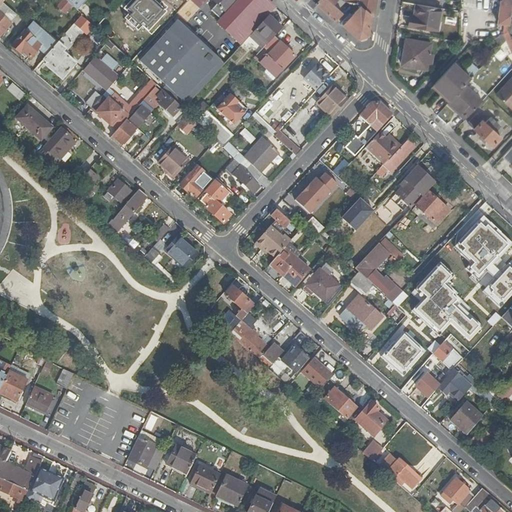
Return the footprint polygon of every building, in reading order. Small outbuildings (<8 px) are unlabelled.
[(63,0),(74,9),(79,5),(73,0),(63,0)] [(188,0),(199,9),(207,0),(211,0),(215,3),(206,13),(216,22),(225,12),(224,11),(233,0),(188,0)] [(235,0),(225,12),(216,22),(215,22),(230,36),(239,45),(245,39),(265,17),(274,8),(265,0),(235,0)] [(316,0),(313,4),(332,21),(340,13),(331,4),(334,0),(316,0)] [(342,0),(343,1),(356,4),(359,5),(351,15),(348,13),(339,22),(356,39),(365,36),(369,16),(372,17),(374,0),(342,0)] [(503,24),(508,25),(509,20),(511,0),(492,0),(492,7),(493,8),(493,9),(498,10),(496,23),(503,24)] [(0,32),(8,23),(6,21),(13,13),(0,1),(0,32)] [(55,6),(63,12),(67,7),(60,1),(55,6)] [(359,5),(356,4),(348,13),(351,15),(359,5)] [(79,5),(74,9),(79,14),(84,18),(89,14),(79,5)] [(415,6),(413,19),(410,19),(408,30),(434,34),(439,10),(415,6)] [(94,19),(89,14),(84,18),(90,24),(94,19)] [(88,27),(77,16),(38,61),(59,78),(73,63),(60,51),(63,48),(65,50),(70,45),(69,45),(76,36),(77,37),(82,31),(83,33),(88,27)] [(112,24),(103,16),(93,27),(102,35),(112,24)] [(279,30),(265,17),(245,39),(259,51),(272,37),(279,30)] [(139,60),(181,101),(218,61),(212,55),(190,34),(184,28),(176,21),(139,60)] [(112,24),(102,35),(119,51),(128,40),(112,24)] [(20,50),(29,56),(39,44),(23,30),(10,45),(18,52),(20,50)] [(239,45),(230,36),(212,55),(218,61),(222,64),(239,45)] [(259,51),(252,59),(256,63),(254,65),(270,80),(292,56),(272,37),(259,51)] [(141,51),(128,40),(119,51),(130,61),(131,61),(141,51)] [(429,45),(405,42),(401,67),(425,71),(426,66),(429,66),(431,56),(427,55),(429,45)] [(103,54),(99,60),(93,56),(81,69),(97,83),(107,71),(114,64),(103,54)] [(454,61),(451,64),(460,72),(463,70),(454,61)] [(313,64),(300,78),(314,91),(327,77),(313,64)] [(451,64),(433,84),(441,91),(451,101),(464,87),(469,81),(460,72),(451,64)] [(463,70),(460,72),(469,81),(472,78),(463,70)] [(107,71),(97,83),(104,90),(106,88),(115,78),(107,71)] [(511,79),(511,78),(493,96),(509,110),(511,107),(511,79)] [(11,79),(4,87),(20,101),(27,93),(11,79)] [(98,97),(89,107),(115,129),(124,119),(125,117),(136,105),(142,99),(153,86),(146,80),(125,104),(111,92),(111,93),(106,98),(101,94),(98,97)] [(433,84),(431,86),(439,94),(441,91),(433,84)] [(330,85),(315,102),(330,116),(346,100),(330,85)] [(448,104),(460,115),(458,118),(462,122),(480,102),(464,87),(451,101),(448,104)] [(104,90),(101,94),(106,98),(111,93),(106,88),(104,90)] [(441,91),(439,94),(448,104),(451,101),(441,91)] [(92,92),(83,103),(88,108),(89,107),(98,97),(92,92)] [(156,96),(160,100),(157,103),(171,116),(177,109),(159,92),(156,96)] [(231,124),(245,110),(227,94),(214,109),(231,124)] [(128,118),(136,126),(151,109),(142,99),(136,105),(138,107),(128,118)] [(205,108),(199,102),(187,114),(194,121),(204,110),(205,108)] [(377,103),(370,103),(358,117),(368,126),(357,138),(355,136),(344,148),(353,156),(369,139),(367,137),(374,129),(376,131),(391,115),(377,103)] [(448,104),(446,107),(458,118),(460,115),(448,104)] [(49,126),(25,105),(14,117),(39,138),(49,126)] [(204,110),(194,121),(221,145),(231,135),(204,110)] [(186,116),(177,125),(186,134),(195,124),(186,116)] [(475,116),(467,125),(491,147),(499,138),(491,131),(496,125),(488,118),(483,123),(475,116)] [(124,119),(115,129),(110,135),(120,143),(134,128),(124,119)] [(43,142),(33,154),(50,168),(58,160),(53,156),(69,137),(57,127),(43,142)] [(376,131),(374,129),(367,137),(369,139),(376,131)] [(297,150),(276,131),(272,136),(293,155),(297,150)] [(345,131),(340,136),(346,140),(350,136),(345,131)] [(74,141),(69,137),(53,156),(58,160),(74,141)] [(245,158),(252,164),(244,172),(254,181),(263,172),(261,170),(279,150),(265,137),(245,158)] [(412,147),(404,140),(383,163),(374,173),(379,177),(386,169),(389,172),(412,147)] [(156,162),(166,171),(164,173),(171,179),(187,161),(170,146),(156,162)] [(383,163),(365,146),(347,165),(354,171),(357,169),(364,175),(368,179),(374,173),(383,163)] [(511,147),(511,146),(500,158),(509,167),(511,163),(511,147)] [(240,153),(232,161),(243,170),(244,172),(252,164),(245,158),(240,153)] [(256,186),(241,172),(243,170),(232,160),(224,170),(250,193),(256,186)] [(410,208),(433,183),(415,166),(397,185),(400,187),(394,194),(410,208)] [(88,169),(81,178),(89,184),(96,176),(88,169)] [(357,169),(354,171),(361,177),(364,175),(357,169)] [(263,172),(254,181),(263,189),(270,181),(263,172)] [(195,179),(189,174),(179,185),(185,191),(187,189),(195,196),(201,189),(193,182),(195,179)] [(317,181),(315,179),(294,201),(308,214),(336,185),(324,174),(317,181)] [(196,198),(209,209),(208,211),(221,222),(228,213),(217,203),(228,191),(214,178),(196,198)] [(128,189),(116,179),(107,190),(112,195),(118,200),(128,189)] [(88,185),(83,182),(74,192),(77,195),(80,192),(82,192),(88,185)] [(111,218),(119,225),(145,195),(137,189),(111,218)] [(112,195),(107,190),(103,194),(109,199),(112,195)] [(414,210),(417,208),(430,220),(443,205),(428,190),(412,207),(414,210)] [(354,231),(372,212),(358,199),(340,219),(354,231)] [(471,206),(464,199),(455,209),(462,216),(471,206)] [(305,224),(287,207),(253,243),(260,250),(262,248),(274,258),(289,242),(305,224)] [(158,240),(169,227),(163,222),(158,228),(156,226),(150,234),(158,240)] [(460,236),(467,229),(462,225),(434,256),(454,273),(467,258),(461,252),(468,244),(460,236)] [(173,248),(180,254),(175,260),(182,267),(194,252),(176,237),(167,247),(171,251),(173,248)] [(384,238),(379,244),(390,255),(397,261),(402,256),(384,238)] [(268,264),(295,287),(309,271),(298,262),(304,255),(289,242),(274,258),(268,264)] [(377,244),(354,269),(357,272),(372,285),(384,297),(390,303),(391,302),(394,299),(400,292),(375,270),(390,255),(379,244),(378,243),(377,244)] [(490,254),(474,271),(493,288),(500,280),(508,271),(496,260),(496,259),(490,254)] [(337,287),(318,270),(305,286),(324,302),(337,287)] [(349,282),(363,295),(370,287),(372,285),(357,272),(356,274),(349,282)] [(503,284),(500,280),(493,288),(497,291),(503,284)] [(234,315),(227,309),(216,323),(228,334),(229,333),(241,320),(239,318),(252,303),(232,286),(225,294),(235,303),(234,305),(237,308),(239,306),(241,308),(234,315)] [(452,286),(446,292),(462,308),(468,301),(452,286)] [(225,298),(221,294),(214,302),(216,303),(215,305),(217,307),(225,298)] [(356,295),(351,301),(376,322),(377,323),(382,317),(356,295)] [(381,300),(388,307),(390,305),(391,303),(390,303),(384,297),(382,299),(381,300)] [(351,301),(345,308),(370,329),(376,322),(351,301)] [(511,304),(500,317),(511,328),(511,304)] [(229,333),(258,358),(257,359),(267,367),(277,356),(267,347),(256,337),(257,334),(241,320),(229,333)] [(459,324),(450,334),(468,351),(478,341),(459,324)] [(407,338),(405,341),(411,347),(414,344),(407,338)] [(403,339),(393,351),(406,363),(407,362),(417,371),(429,358),(421,350),(419,348),(416,351),(411,347),(405,341),(403,339)] [(428,342),(421,350),(429,358),(432,354),(436,349),(438,347),(430,339),(428,342)] [(279,353),(282,349),(273,340),(267,347),(277,356),(279,353)] [(438,347),(457,364),(462,357),(456,351),(453,354),(451,353),(452,351),(450,350),(451,348),(444,343),(443,344),(442,343),(438,347)] [(381,344),(366,361),(372,366),(387,349),(381,344)] [(312,361),(294,346),(281,362),(299,376),(302,372),(312,361)] [(436,349),(432,354),(451,370),(457,364),(438,347),(436,349)] [(242,360),(235,354),(229,361),(236,367),(242,360)] [(312,361),(302,372),(320,388),(333,374),(314,358),(312,361)] [(44,360),(41,367),(47,370),(51,363),(44,360)] [(14,364),(10,362),(8,366),(6,370),(10,373),(14,364)] [(62,369),(55,382),(64,387),(71,373),(62,369)] [(6,370),(4,374),(0,381),(0,393),(14,401),(24,380),(10,373),(6,370)] [(436,387),(444,394),(448,389),(459,398),(460,399),(475,382),(468,376),(466,380),(457,372),(450,371),(446,376),(440,382),(439,384),(436,387)] [(436,387),(439,384),(426,372),(415,386),(427,397),(436,387)] [(82,379),(71,373),(64,387),(75,393),(82,379)] [(511,378),(495,397),(502,403),(511,392),(511,378)] [(50,394),(32,385),(24,402),(41,412),(50,394)] [(482,387),(476,393),(491,406),(496,400),(494,398),(482,387)] [(356,407),(334,388),(324,400),(346,418),(356,407)] [(378,407),(370,402),(355,419),(373,434),(385,421),(374,413),(378,407)] [(465,402),(449,420),(465,434),(481,416),(465,402)] [(338,416),(334,413),(329,419),(333,422),(338,416)] [(158,441),(138,431),(124,458),(145,467),(158,441)] [(489,442),(478,432),(469,441),(480,451),(489,442)] [(372,441),(362,452),(372,461),(382,450),(372,441)] [(173,446),(165,463),(184,473),(193,455),(173,446)] [(15,454),(8,450),(7,451),(2,462),(7,464),(9,465),(15,454)] [(34,458),(33,458),(25,477),(29,479),(24,490),(26,490),(37,464),(39,460),(34,458)] [(388,469),(396,475),(392,479),(399,485),(402,481),(411,489),(420,479),(414,473),(412,475),(410,478),(408,476),(410,473),(396,460),(388,469)] [(198,462),(189,481),(208,492),(217,472),(198,462)] [(63,477),(37,464),(26,490),(24,494),(35,499),(39,492),(53,499),(63,477)] [(0,478),(20,488),(25,477),(5,468),(0,465),(0,478)] [(81,476),(75,473),(69,487),(75,490),(81,476)] [(224,475),(214,495),(234,505),(244,485),(224,475)] [(29,479),(25,477),(20,488),(24,490),(29,479)] [(0,500),(8,504),(6,507),(16,511),(21,501),(16,498),(20,488),(0,478),(0,500)] [(455,479),(443,492),(456,504),(457,504),(458,503),(464,507),(468,503),(474,496),(469,492),(469,491),(455,479)] [(78,490),(81,491),(70,511),(81,511),(94,487),(82,482),(78,490)] [(258,487),(253,496),(269,504),(274,495),(258,487)] [(481,487),(477,492),(483,497),(487,492),(481,487)] [(24,490),(20,488),(16,498),(21,501),(24,494),(26,490),(24,490)] [(477,492),(474,496),(468,503),(473,508),(483,497),(477,492)] [(253,496),(245,511),(265,511),(269,504),(253,496)] [(491,501),(480,511),(501,511),(502,511),(491,501)] [(456,504),(451,509),(454,511),(459,511),(464,507),(458,503),(457,504),(456,504)] [(468,503),(464,507),(470,511),(473,508),(468,503)]
